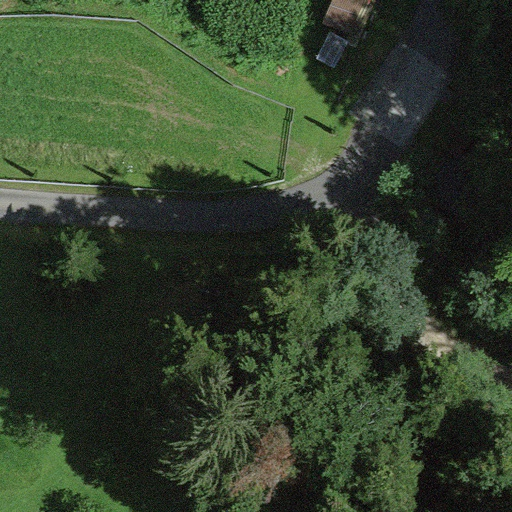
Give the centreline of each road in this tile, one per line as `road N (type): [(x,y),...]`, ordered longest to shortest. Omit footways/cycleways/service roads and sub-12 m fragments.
road 1 (unclassified): [(0,209),(208,224),(328,207),(410,115),(448,0)]
road 2 (track): [(511,391),(447,340),(328,207)]
